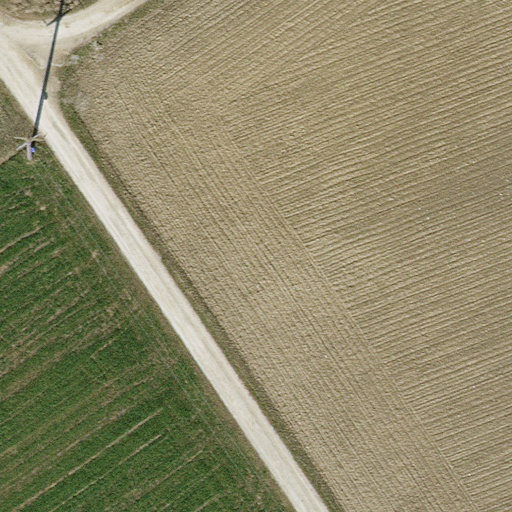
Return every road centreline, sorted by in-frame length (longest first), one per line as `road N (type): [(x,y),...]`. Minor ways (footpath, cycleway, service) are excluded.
road 1 (track): [(0,42),(314,511)]
road 2 (track): [(124,0),(17,69)]
